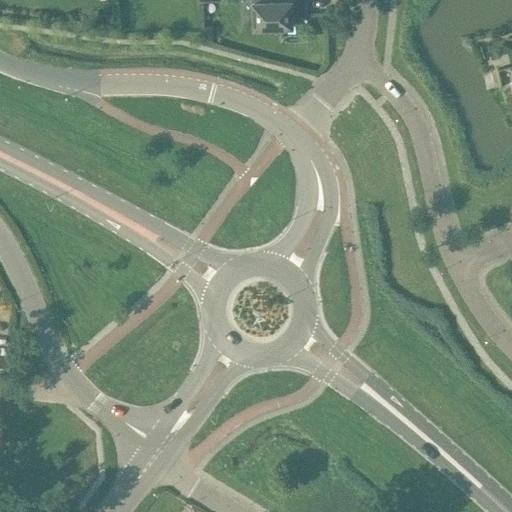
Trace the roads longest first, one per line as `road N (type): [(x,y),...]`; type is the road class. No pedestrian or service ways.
road 1 (unclassified): [(290,134),(224,92),(162,83),(73,85),(0,66)]
road 2 (unclassified): [(158,453),(69,373),(0,239)]
road 3 (residential): [(356,68),(391,84),(416,118),(454,268)]
road 4 (primary): [(505,511),(396,414)]
road 5 (unclassified): [(158,453),(252,349)]
road 6 (unclassified): [(224,332),(158,453)]
road 7 (primary): [(122,220),(0,157)]
road 8 (primary): [(396,414),(301,317)]
road 9 (primary): [(282,343),(396,414)]
road 10 (primary): [(122,220),(216,298)]
road 11 (primary): [(232,272),(122,220)]
